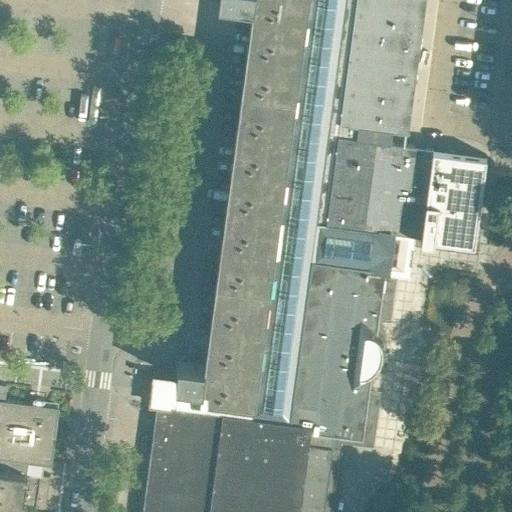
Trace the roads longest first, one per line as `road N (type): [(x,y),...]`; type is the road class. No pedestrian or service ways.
road 1 (residential): [(79,511),(148,0)]
road 2 (tertiary): [(511,313),(484,392),(471,511)]
